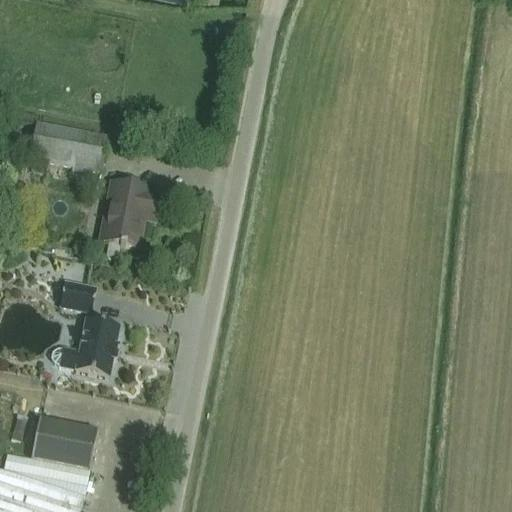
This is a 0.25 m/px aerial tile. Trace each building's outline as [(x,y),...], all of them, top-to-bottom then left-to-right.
[(107,142),(88,138),(37,128),(30,163),(100,177),(107,142)] [(0,185),(0,189),(0,228),(20,231),(25,188),(0,185)] [(149,194),(129,190),(114,187),(103,246),(137,253),(143,224),(155,227),(160,199),(148,196),(149,194)] [(95,293),(64,287),(59,311),(90,318),(95,293)] [(74,376),(108,382),(111,364),(115,365),(118,351),(114,350),(118,331),(85,325),(78,357),(62,353),(55,354),(51,356),(50,364),(53,367),(58,371),(75,374),(74,376)] [(97,437),(77,433),(38,425),(30,464),(89,476),(97,437)] [(80,511),(83,502),(89,476),(30,464),(6,459),(4,477),(0,475),(0,511),(80,511)]
